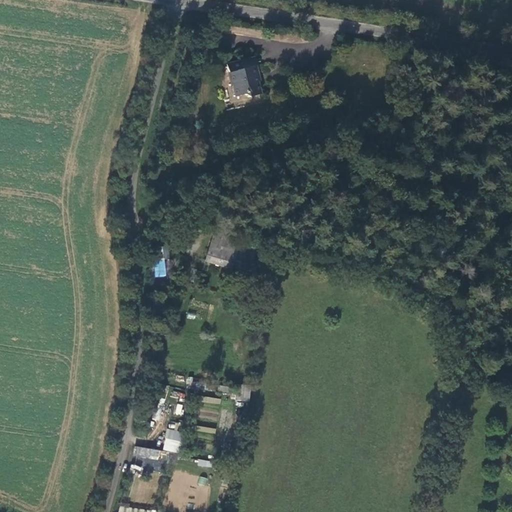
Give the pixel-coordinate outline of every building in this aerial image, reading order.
[(254,58),(241,61),(243,72),(257,69),(254,58)] [(241,61),(227,65),(232,87),(234,86),(236,97),(245,95),(250,100),(261,97),(256,78),(259,77),(257,69),(243,72),(241,61)] [(213,234),(205,262),(253,275),(252,244),(213,234)] [(165,275),(161,247),(147,249),(151,278),(165,275)] [(233,386),(218,385),(217,393),(232,395),(233,386)] [(235,399),(249,401),(250,388),(237,387),(235,399)] [(176,403),(175,414),(181,415),(183,404),(176,403)] [(163,450),(179,453),(182,431),(166,429),(163,450)] [(164,472),(169,452),(135,445),(131,465),(164,472)]
